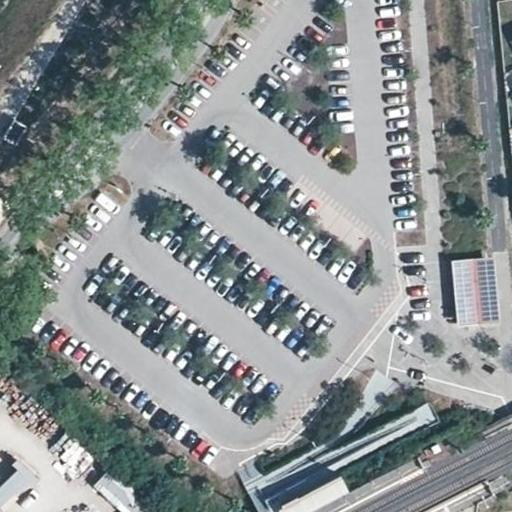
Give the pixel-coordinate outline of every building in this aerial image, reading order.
[(490,251),(444,254),(448,319),(496,317),(490,251)] [(76,475),(97,452),(76,433),(55,457),(76,475)] [(0,507),(4,511),(7,511),(34,482),(11,461),(0,473),(0,507)] [(138,511),(112,463),(94,473),(115,511),(138,511)] [(293,501),(280,508),(282,511),(315,511),(351,494),(342,476),(293,501)]
